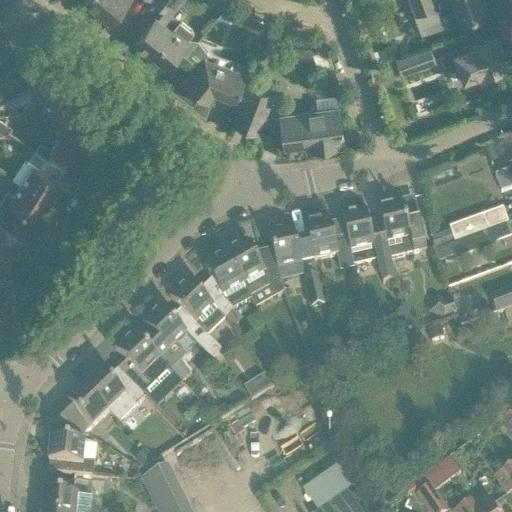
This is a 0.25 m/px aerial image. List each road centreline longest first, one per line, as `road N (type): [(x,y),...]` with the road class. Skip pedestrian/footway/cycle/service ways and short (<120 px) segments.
road 1 (residential): [(13,397),(189,226),(261,190)]
road 2 (residential): [(0,337),(152,99)]
road 3 (residential): [(386,164),(337,21),(264,0)]
road 4 (residential): [(152,99),(27,0)]
road 5 (residential): [(261,190),(152,99)]
road 6 (residential): [(386,164),(511,113)]
road 7 (residential): [(261,190),(386,164)]
